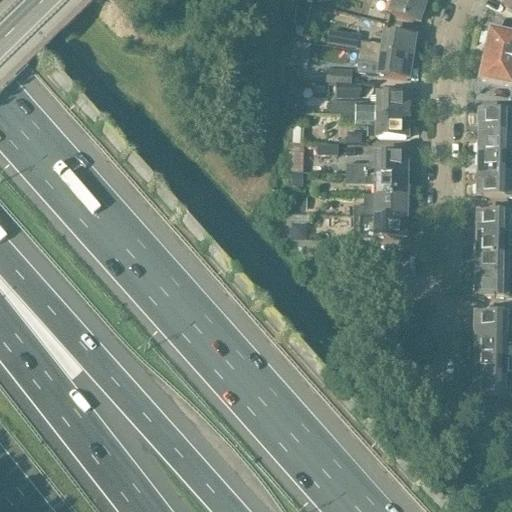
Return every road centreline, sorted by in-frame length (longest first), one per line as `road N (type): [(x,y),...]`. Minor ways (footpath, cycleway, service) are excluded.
road 1 (motorway): [(357,511),(0,108)]
road 2 (residential): [(435,415),(442,91),(465,0)]
road 3 (motorway): [(229,511),(0,254)]
road 4 (motorway): [(140,511),(0,331)]
